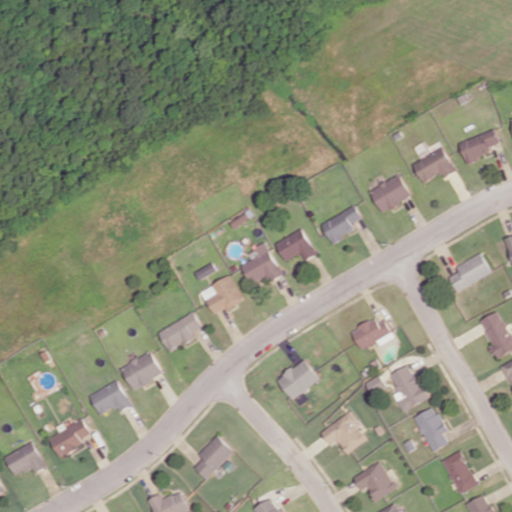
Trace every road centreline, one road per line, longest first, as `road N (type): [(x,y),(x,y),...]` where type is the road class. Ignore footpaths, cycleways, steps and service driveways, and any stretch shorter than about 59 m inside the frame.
road 1 (residential): [(56,511),(133,463),(222,375),(297,316),(511,193)]
road 2 (residential): [(511,460),(399,258)]
road 3 (residential): [(332,511),(222,375)]
